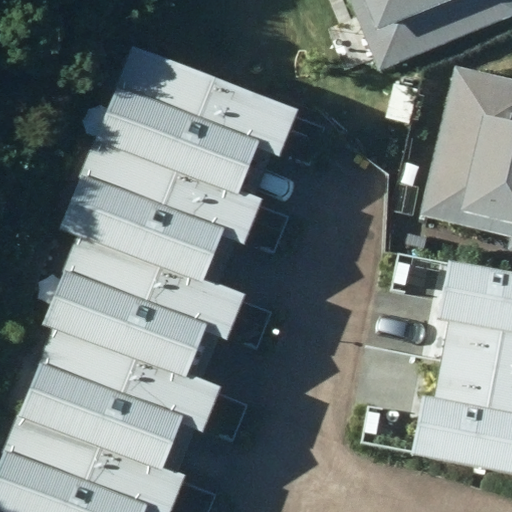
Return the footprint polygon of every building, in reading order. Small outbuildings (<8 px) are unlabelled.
[(511,0),(348,0),(377,69),(511,12),(511,0)] [(266,172),(289,116),(130,51),(87,154),(93,157),(230,212),(249,165),(266,172)] [(511,78),(454,65),(418,213),(510,235),(507,248),(511,248),(511,78)] [(235,262),(252,221),(230,212),(93,157),(57,242),(71,248),(200,300),(219,255),(235,262)] [(214,352),(230,313),(200,300),(71,248),(36,333),(46,337),(179,391),(198,345),(214,352)] [(440,336),(433,369),(511,384),(511,284),(444,270),(430,334),(440,336)] [(189,441),(205,401),(179,391),(46,337),(11,423),(153,481),(172,434),(189,441)] [(511,489),(511,384),(433,369),(425,406),(415,404),(402,466),(511,489)] [(162,511),(172,488),(153,481),(11,423),(0,450),(0,511),(162,511)]
